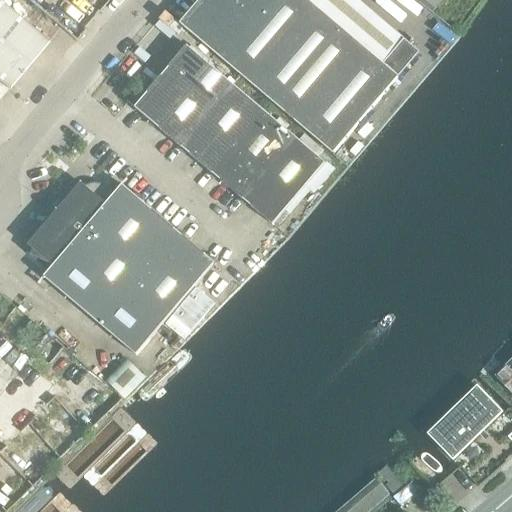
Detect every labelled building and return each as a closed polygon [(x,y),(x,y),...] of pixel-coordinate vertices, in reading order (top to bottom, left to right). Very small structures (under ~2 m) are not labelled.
[(399,77),(384,64),(308,0),(200,0),(180,24),(334,154),(399,77)] [(423,0),(422,3),(434,12),(443,0),(423,0)] [(48,43),(0,3),(0,80),(10,89),(48,43)] [(399,77),(420,53),(405,40),(384,64),(399,77)] [(187,48),(162,77),(208,116),(233,87),(187,48)] [(181,148),(208,116),(162,77),(148,94),(145,98),(141,96),(136,96),(132,99),(129,102),(128,102),(127,103),(152,123),(161,130),(160,130),(181,148)] [(233,87),(208,116),(181,148),(211,173),(263,112),(233,87)] [(294,138),(263,112),(211,173),(242,199),(294,138)] [(294,138),(242,199),(274,227),(326,166),(294,138)] [(60,287),(137,198),(123,186),(121,188),(120,188),(115,194),(108,189),(107,188),(106,187),(105,186),(104,186),(102,185),(101,185),(100,185),(99,184),(98,184),(96,184),(95,184),(94,184),(92,184),(91,185),(90,185),(89,185),(88,186),(86,186),(85,187),(85,188),(84,188),(83,189),(82,190),(81,191),(70,204),(58,202),(54,223),(48,230),(30,251),(51,270),(48,273),(46,276),(47,277),(60,287)] [(98,321),(176,231),(137,198),(60,287),(89,313),(98,321)] [(215,264),(176,231),(98,321),(137,355),(215,264)] [(198,325),(220,301),(200,284),(179,309),(198,325)] [(511,361),(493,380),(511,399),(511,361)] [(431,449),(445,462),(496,409),(483,396),(431,449)] [(345,510),(346,511),(377,511),(403,490),(388,473),(345,510)]
